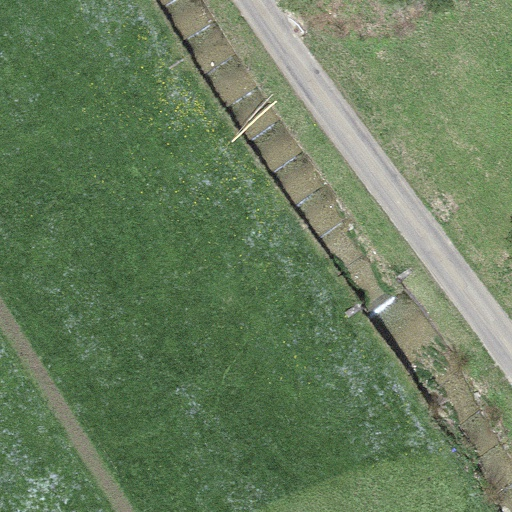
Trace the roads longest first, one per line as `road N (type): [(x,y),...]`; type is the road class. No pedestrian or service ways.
road 1 (unclassified): [(511,356),(252,0)]
road 2 (track): [(0,313),(124,511)]
